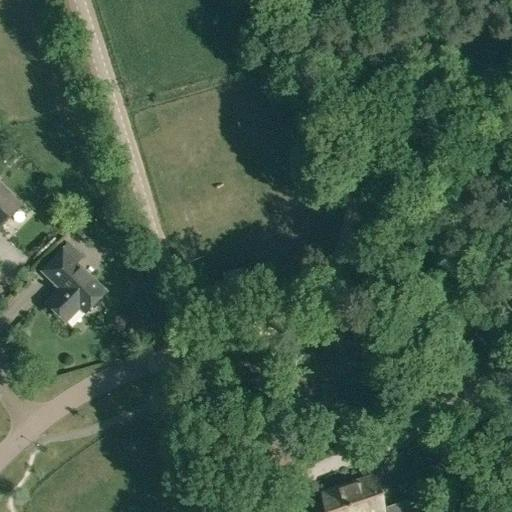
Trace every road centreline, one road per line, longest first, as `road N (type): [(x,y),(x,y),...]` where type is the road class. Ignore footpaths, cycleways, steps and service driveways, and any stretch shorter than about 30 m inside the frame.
road 1 (unclassified): [(188,350),(81,0)]
road 2 (track): [(290,307),(339,261),(374,157),(511,69)]
road 3 (residential): [(31,430),(89,388),(188,350)]
road 4 (unclassified): [(237,511),(188,350)]
